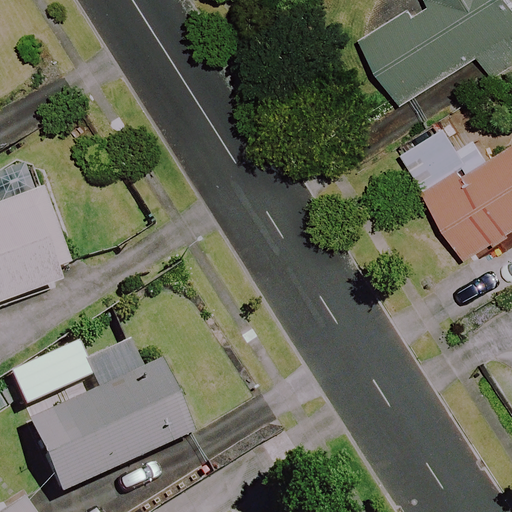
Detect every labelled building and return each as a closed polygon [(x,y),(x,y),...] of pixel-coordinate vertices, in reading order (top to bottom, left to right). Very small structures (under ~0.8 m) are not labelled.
[(511,70),(511,4),(509,0),(437,0),(439,3),(372,42),(408,104),(483,60),(495,81),(511,70)] [(511,232),(511,144),(431,195),(471,259),(511,232)] [(0,305),(68,280),(36,195),(0,208),(0,305)] [(26,311),(0,327),(0,366),(43,340),(26,311)] [(135,376),(121,345),(79,364),(93,395),(24,427),(56,497),(186,437),(154,367),(135,376)]
